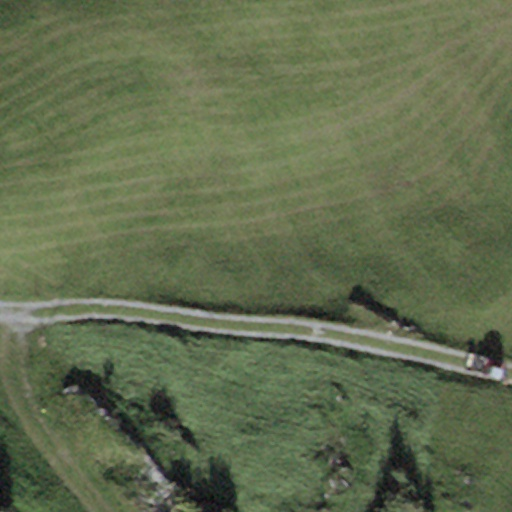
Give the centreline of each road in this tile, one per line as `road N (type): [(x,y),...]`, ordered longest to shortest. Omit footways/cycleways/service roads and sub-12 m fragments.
road 1 (track): [(511,375),(317,331),(87,308),(0,310)]
road 2 (track): [(14,311),(18,395),(55,457),(104,511)]
